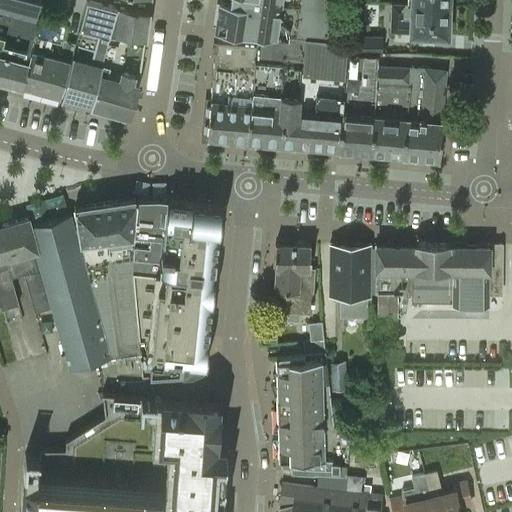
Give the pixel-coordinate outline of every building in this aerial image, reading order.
[(0,0),(0,79),(21,85),(30,51),(39,18),(34,16),(38,0),(0,0)] [(116,7),(91,0),(85,0),(74,42),(60,96),(90,104),(116,7)] [(227,0),(219,0),(216,29),(334,39),(334,0),(229,0),(227,0)] [(391,2),(390,31),(411,32),(411,34),(447,35),(448,4),(412,3),(397,2),(391,2)] [(117,7),(116,7),(90,104),(129,114),(140,74),(145,37),(148,12),(117,7)] [(40,14),(39,18),(30,51),(21,85),(60,96),(74,42),(62,39),(67,20),(40,14)] [(346,34),(346,40),(346,52),(347,52),(376,52),(383,53),(383,34),(346,34)] [(304,145),(338,148),(341,111),(344,81),(347,52),(346,52),(346,40),(335,40),(335,42),(304,39),(258,35),(257,45),(254,45),(249,102),(248,114),(247,121),(246,140),(285,144),(287,139),(291,136),(294,135),(296,135),(300,137),(303,141),(304,145)] [(207,137),(246,140),(254,45),(216,41),(211,99),(210,99),(207,137)] [(341,111),(338,148),(370,151),(376,87),(376,63),(376,52),(347,52),(341,111)] [(376,87),(370,151),(402,154),(409,83),(409,66),(409,65),(376,63),(376,87)] [(409,83),(402,154),(439,158),(443,120),(441,119),(446,69),(425,67),(425,68),(411,68),(411,66),(409,66),(409,83)] [(71,212),(92,287),(110,354),(110,356),(139,352),(136,312),(134,297),(132,269),(133,253),(136,197),(126,198),(74,205),(75,211),(71,212)] [(222,203),(167,197),(162,256),(133,253),(132,269),(134,297),(136,312),(138,312),(142,374),(191,371),(206,364),(222,203)] [(167,197),(136,197),(133,253),(162,256),(167,197)] [(92,287),(71,212),(31,223),(44,266),(42,266),(52,304),(69,366),(110,354),(92,287)] [(29,216),(0,224),(0,304),(1,307),(19,302),(11,275),(24,271),(35,309),(52,304),(42,266),(44,266),(31,223),(29,216)] [(315,267),(310,266),(311,243),(274,242),(274,266),(276,266),(275,289),(276,289),(274,310),(312,313),(315,267)] [(376,244),(370,244),(370,293),(378,292),(377,341),(397,342),(397,293),(404,293),(404,303),(417,303),(418,242),(417,242),(417,244),(376,244)] [(453,243),(418,242),(417,303),(452,303),(453,243)] [(370,294),(370,293),(370,244),(370,243),(331,243),(330,293),(339,293),(339,316),(370,316),(370,294)] [(453,243),(452,303),(489,304),(489,293),(500,293),(501,243),(453,243)] [(322,320),(308,322),(310,340),(324,338),(323,331),(322,320)] [(310,340),(303,341),(304,353),(325,351),(326,351),(324,338),(310,340)] [(279,360),(276,360),(279,458),(281,458),(281,462),(303,463),(302,473),(314,473),(314,472),(345,474),(347,426),(332,423),(325,351),(304,353),(279,356),(279,360)] [(349,388),(346,361),(329,362),(332,389),(349,388)] [(19,510),(19,511),(218,511),(221,511),(226,444),(224,443),(218,400),(216,400),(216,399),(190,397),(190,398),(102,392),(105,414),(65,438),(65,447),(39,447),(39,453),(25,452),(21,511),(19,510)] [(357,435),(354,460),(370,461),(372,437),(357,435)] [(435,470),(424,472),(434,511),(460,511),(459,506),(471,503),(465,480),(451,484),(453,491),(441,494),(435,470)] [(434,511),(424,472),(411,476),(414,487),(401,491),(402,496),(392,499),(395,511),(434,511)] [(363,492),(282,483),(279,502),(288,503),(287,508),(281,509),(280,511),(378,511),(381,494),(370,493),(363,492)] [(371,484),(364,483),(363,492),(370,493),(371,484)]
